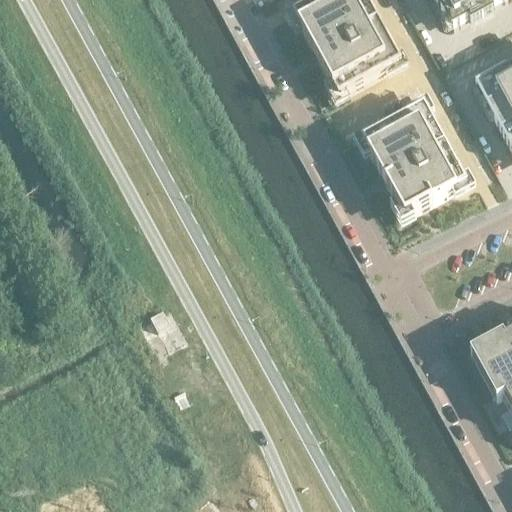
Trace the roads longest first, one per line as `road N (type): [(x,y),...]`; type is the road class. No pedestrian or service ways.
road 1 (secondary): [(345,511),(64,0)]
road 2 (secondary): [(22,0),(211,345),(291,511)]
road 3 (residential): [(389,279),(232,0)]
road 4 (residential): [(511,509),(418,334)]
road 5 (unknown): [(439,77),(315,147)]
road 6 (residential): [(511,218),(389,279)]
road 7 (residential): [(417,0),(443,49),(511,14)]
